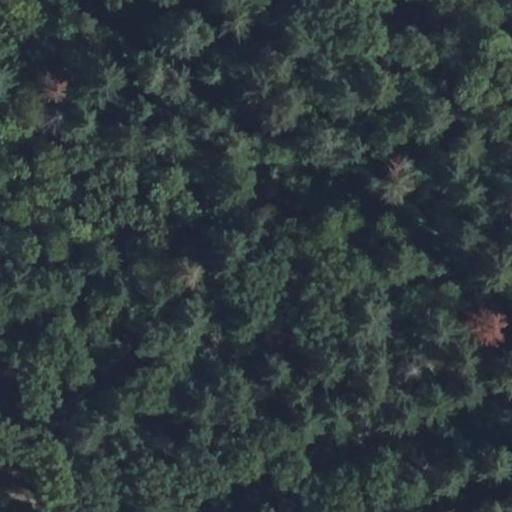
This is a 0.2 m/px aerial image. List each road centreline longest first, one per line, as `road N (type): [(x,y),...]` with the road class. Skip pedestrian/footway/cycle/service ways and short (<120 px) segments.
road 1 (track): [(0,107),(49,124),(221,139),(332,162),(511,221)]
road 2 (track): [(0,364),(511,282)]
road 3 (track): [(227,511),(189,367),(135,337),(0,293)]
road 4 (track): [(239,0),(511,157)]
road 5 (track): [(352,511),(511,436)]
